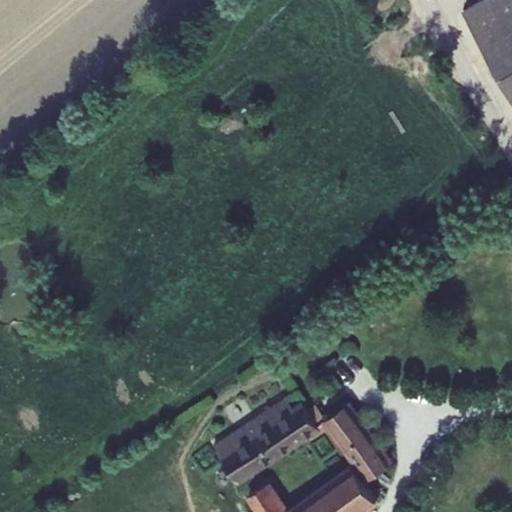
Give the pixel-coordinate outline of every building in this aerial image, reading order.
[(511,0),(480,0),(466,9),(511,89),(511,0)] [(289,396),(282,400),(290,413),(297,409),(289,396)] [(282,400),(215,445),(240,479),(312,431),(320,426),(305,403),(297,409),(290,413),(282,400)] [(358,511),(378,498),(365,481),(391,462),(347,402),(326,417),(329,420),(333,426),(366,472),(361,475),(356,467),(290,511),(269,481),(231,507),(234,511),(358,511)] [(320,426),(312,431),(317,438),(333,426),(329,420),(320,426)]
